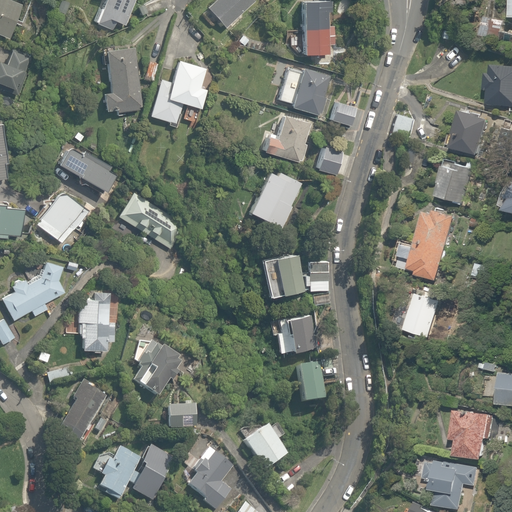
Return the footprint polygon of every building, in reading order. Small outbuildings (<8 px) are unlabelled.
[(0,0),(0,33),(13,1),(10,0),(0,0)] [(97,0),(93,16),(122,26),(131,0),(97,0)] [(250,0),(205,0),(200,6),(222,29),(251,1),(250,0)] [(321,12),(327,12),(325,0),(290,0),(296,53),(324,51),(324,46),(335,45),(332,21),(322,22),(321,12)] [(103,90),(96,90),(97,106),(104,105),(104,110),(136,108),(132,42),(100,44),(103,90)] [(31,57),(0,44),(0,87),(16,94),(31,57)] [(202,66),(172,58),(166,81),(155,78),(145,115),(173,122),(178,103),(199,109),(204,89),(196,87),(202,66)] [(155,62),(145,59),(140,77),(150,80),(155,62)] [(296,64),(295,69),(283,65),(273,99),(286,103),(285,106),(319,116),(325,96),(320,94),(325,78),(326,73),(296,64)] [(487,71),(482,71),(481,84),(486,85),(485,102),(511,103),(511,65),(487,64),(487,71)] [(353,105),(327,97),(320,117),(346,125),(353,105)] [(487,116),(457,106),(445,145),(475,154),(487,116)] [(260,133),(255,149),(298,163),(304,144),(300,143),(307,120),(277,110),(269,137),(260,133)] [(73,152),(58,143),(47,160),(99,192),(112,171),(76,148),(73,152)] [(338,151),(314,143),(307,166),(331,174),(338,151)] [(473,170),(445,159),(432,193),(460,204),(473,170)] [(268,172),(261,169),(241,208),(277,226),(288,204),(286,204),(297,182),(270,168),(268,172)] [(78,209),(51,189),(28,221),(55,241),(78,209)] [(128,190),(113,215),(166,248),(181,223),(128,190)] [(511,198),(501,195),(498,207),(511,210),(511,198)] [(448,208),(430,203),(428,211),(420,209),(402,266),(434,276),(452,217),(446,215),(448,208)] [(3,233),(17,234),(19,207),(0,205),(0,236),(3,237),(3,233)] [(252,292),(295,289),(325,290),(326,260),(293,259),(293,252),(250,254),(252,292)] [(37,259),(35,276),(22,283),(18,276),(4,283),(8,290),(0,294),(0,305),(7,320),(26,310),(30,317),(44,309),(41,303),(62,292),(56,280),(58,262),(37,259)] [(63,259),(61,269),(73,271),(75,261),(63,259)] [(433,297),(414,289),(400,328),(425,338),(437,307),(431,304),(433,297)] [(77,348),(86,349),(86,352),(95,353),(96,349),(104,350),(104,341),(111,342),(112,320),(106,320),(108,296),(85,295),(84,298),(74,298),(72,322),(79,322),(77,348)] [(302,311),(273,314),(274,328),(268,329),(270,350),(306,346),(302,311)] [(3,317),(0,319),(0,343),(0,345),(14,337),(3,317)] [(144,341),(133,359),(138,362),(127,382),(151,396),(161,379),(164,381),(176,360),(144,341)] [(35,351),(31,360),(42,365),(46,356),(35,351)] [(311,359),(286,362),(290,400),(315,397),(311,359)] [(42,372),(45,385),(73,378),(70,365),(42,372)] [(511,373),(497,373),(495,404),(511,405),(511,373)] [(95,422),(90,420),(102,398),(74,383),(52,422),(80,438),(85,440),(95,422)] [(178,400),(178,404),(160,404),(160,427),(192,428),(192,404),(186,404),(186,400),(178,400)] [(454,438),(452,454),(481,458),(484,437),(490,438),(494,414),(450,407),(445,437),(454,438)] [(278,452),(268,440),(273,435),(263,424),(258,429),(252,423),(233,440),(259,469),(278,452)] [(121,487),(146,500),(168,457),(144,445),(137,458),(121,487)] [(179,464),(188,470),(191,472),(181,487),(199,499),(196,503),(209,511),(210,511),(227,488),(217,482),(231,462),(205,445),(196,457),(188,451),(179,464)] [(121,487),(137,458),(114,446),(107,460),(98,455),(90,471),(96,474),(90,486),(115,499),(121,487)] [(323,451),(309,460),(273,482),(289,507),(317,489),(317,478),(326,474),(330,462),(323,451)] [(425,459),(422,475),(428,476),(426,487),(435,489),(432,503),(457,507),(461,484),(475,486),(479,466),(433,457),(433,461),(425,459)] [(253,511),(237,498),(225,511),(253,511)]
